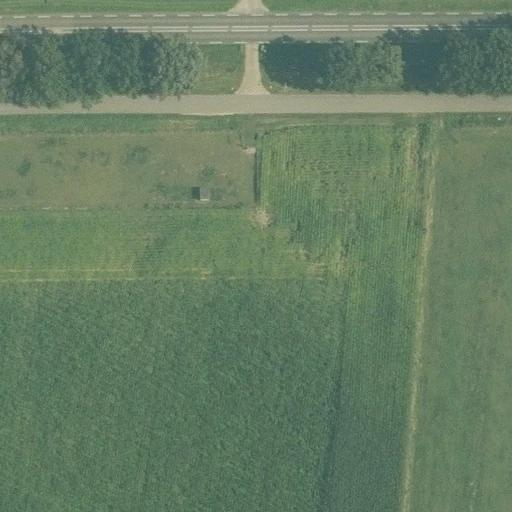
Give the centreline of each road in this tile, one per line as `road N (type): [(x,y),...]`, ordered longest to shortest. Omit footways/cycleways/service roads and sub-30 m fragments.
road 1 (unclassified): [(0,109),(511,102)]
road 2 (primary): [(0,30),(511,26)]
